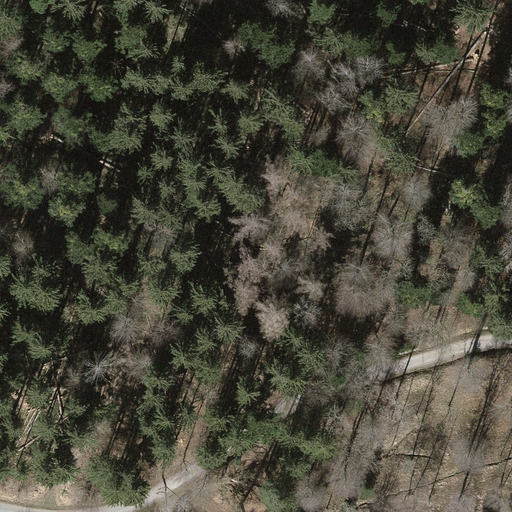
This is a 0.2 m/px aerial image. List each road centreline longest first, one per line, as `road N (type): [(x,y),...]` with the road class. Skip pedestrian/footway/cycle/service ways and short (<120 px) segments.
road 1 (track): [(511,339),(326,385),(181,482),(117,511)]
road 2 (track): [(38,511),(98,408),(113,351),(108,306),(0,175)]
